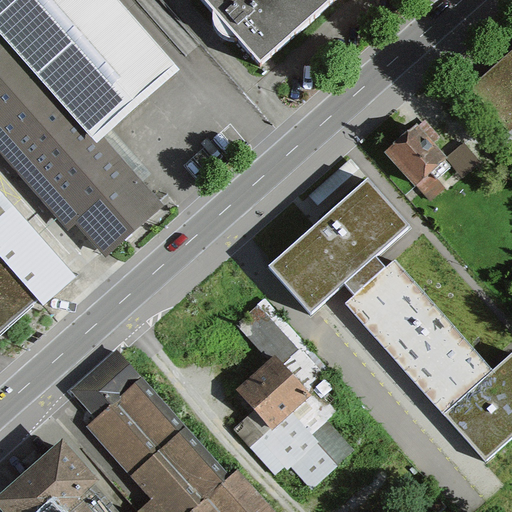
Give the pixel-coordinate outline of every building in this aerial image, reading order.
[(0,0),(0,28),(104,143),(181,76),(115,0),(0,0)] [(209,0),(265,61),(333,0),(209,0)] [(0,256),(47,308),(80,278),(0,190),(0,153),(70,231),(78,224),(108,257),(162,208),(0,29),(0,256)] [(511,55),(474,91),(511,133),(511,55)] [(425,125),(392,152),(431,199),(446,187),(436,175),(454,160),(425,125)] [(0,339),(40,304),(0,260),(0,339)]
